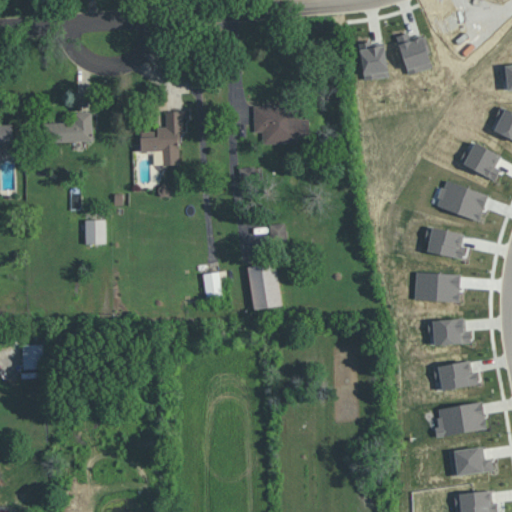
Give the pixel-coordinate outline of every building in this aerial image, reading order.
[(254,104),(254,131),(262,130),(263,143),(297,143),(297,137),(311,137),(311,117),(302,117),(302,112),(290,113),(289,104),(254,104)] [(183,163),(181,110),(166,110),(166,126),(158,126),(158,130),(141,130),(142,151),(154,150),(154,164),(183,163)] [(0,123),(0,142),(14,142),(14,123),(0,123)] [(107,242),(106,218),(86,218),(86,243),(107,242)] [(288,238),(285,221),(270,224),(272,240),(288,238)] [(283,304),(275,261),(247,266),(255,309),(283,304)] [(223,294),(221,281),(227,280),(226,270),(204,273),(207,296),(223,294)] [(24,368),(44,368),(44,343),(23,344),(24,368)]
